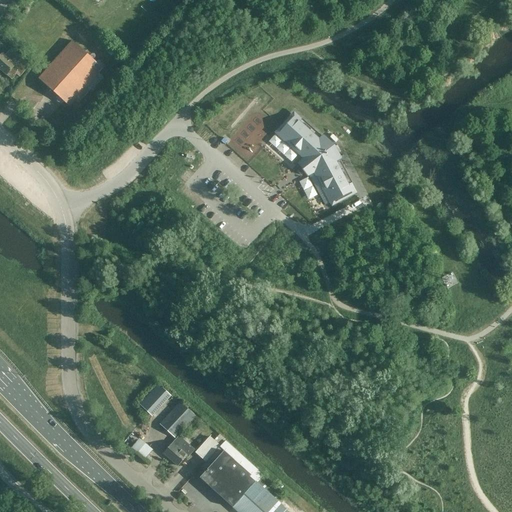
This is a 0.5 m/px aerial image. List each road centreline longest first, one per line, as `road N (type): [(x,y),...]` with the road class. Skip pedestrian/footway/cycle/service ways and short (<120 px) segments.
road 1 (unclassified): [(170,511),(77,417),(60,207)]
road 2 (unknown): [(380,0),(309,40),(223,70),(176,122)]
road 3 (trunk): [(140,511),(0,375)]
road 4 (unclassified): [(60,207),(120,181),(176,122)]
road 5 (trunk): [(0,423),(93,511)]
